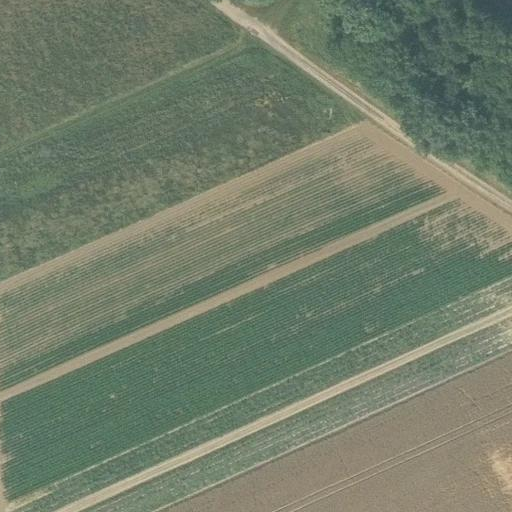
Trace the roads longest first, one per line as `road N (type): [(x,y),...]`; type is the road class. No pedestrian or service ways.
road 1 (track): [(205,0),(511,201)]
road 2 (track): [(0,170),(266,40),(298,0)]
